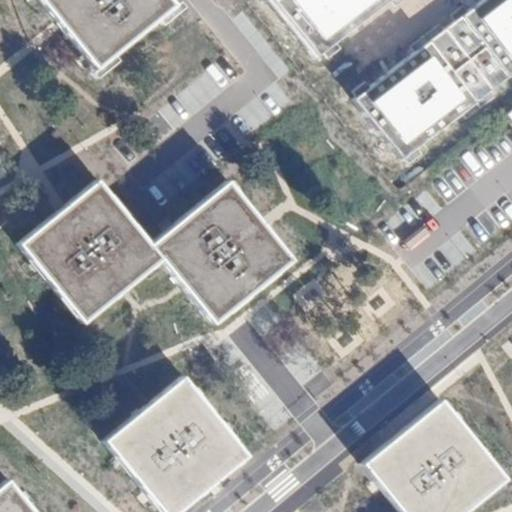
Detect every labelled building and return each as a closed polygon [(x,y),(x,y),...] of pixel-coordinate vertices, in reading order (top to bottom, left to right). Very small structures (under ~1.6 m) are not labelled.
[(172,7),(166,0),(39,0),(59,24),(95,69),(172,7)] [(390,0),(270,0),(266,3),(313,62),(390,0)] [(511,77),(511,0),(483,0),(353,103),(401,164),(511,77)] [(124,291),(161,261),(183,286),(216,323),(293,262),(262,224),(229,183),(150,247),(97,182),(63,209),(20,244),(85,323),(124,291)] [(146,411),(106,442),(163,511),(175,511),(212,483),(247,454),(185,378),(146,411)] [(360,466),(395,511),(462,511),(500,480),(439,401),(397,435),(360,466)] [(253,421),(245,430),(268,451),(276,441),(253,421)] [(27,511),(3,482),(0,484),(0,511),(27,511)]
